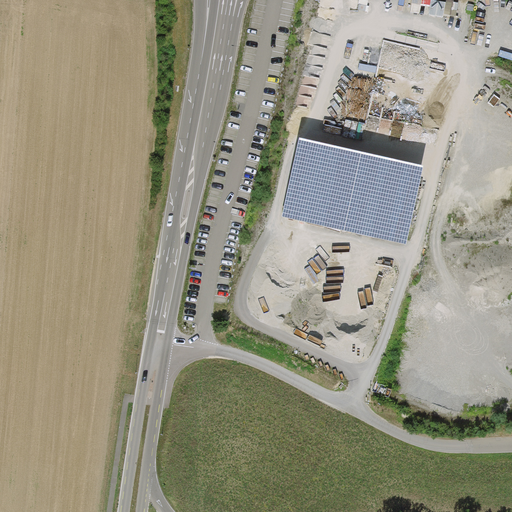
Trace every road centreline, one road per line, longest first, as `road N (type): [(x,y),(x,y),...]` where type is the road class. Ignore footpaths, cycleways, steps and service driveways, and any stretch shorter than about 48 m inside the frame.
road 1 (secondary): [(195,154),(138,471)]
road 2 (secondary): [(195,154),(218,95),(227,30)]
road 3 (secondary): [(207,27),(195,154)]
